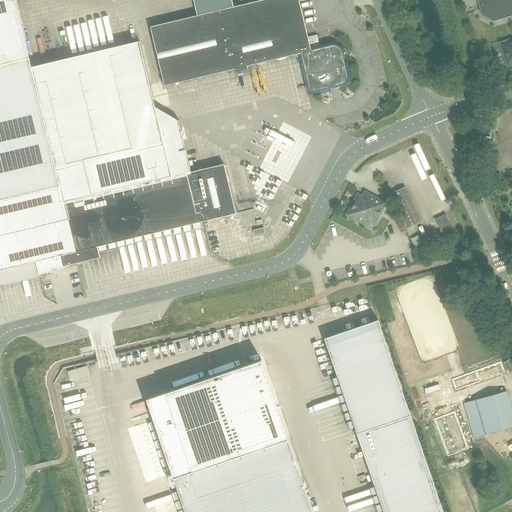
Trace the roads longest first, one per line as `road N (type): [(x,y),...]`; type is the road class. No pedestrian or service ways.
road 1 (unclassified): [(0,337),(282,263),(305,243),(353,155),(430,119)]
road 2 (tertiary): [(511,292),(430,119)]
road 3 (tertiary): [(430,119),(381,0)]
